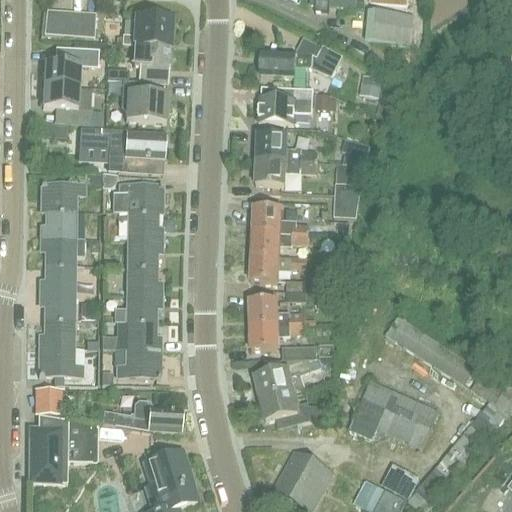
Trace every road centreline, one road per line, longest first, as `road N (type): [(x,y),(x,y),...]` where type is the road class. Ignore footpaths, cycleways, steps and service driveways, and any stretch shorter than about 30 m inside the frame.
road 1 (residential): [(240,511),(206,387),(217,0)]
road 2 (residential): [(12,511),(17,0)]
